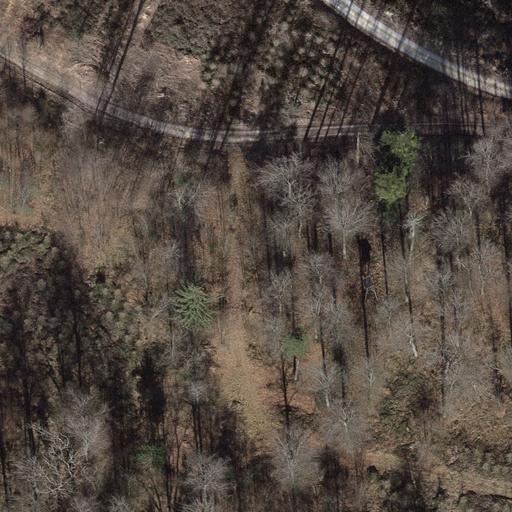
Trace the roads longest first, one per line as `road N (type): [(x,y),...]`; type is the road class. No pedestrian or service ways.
road 1 (track): [(0,43),(155,126),(302,139),(511,134)]
road 2 (track): [(39,364),(511,494)]
road 3 (track): [(337,0),(354,15),(511,83)]
